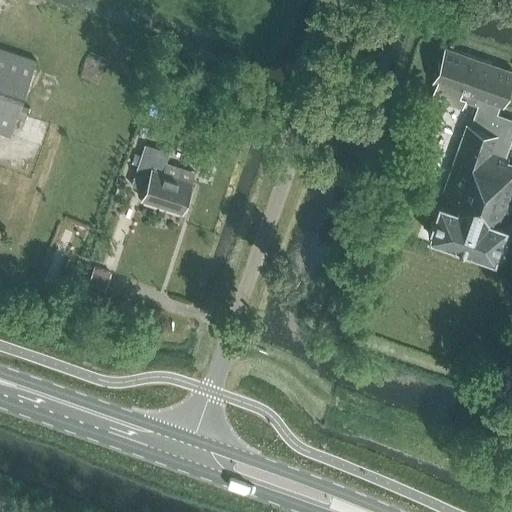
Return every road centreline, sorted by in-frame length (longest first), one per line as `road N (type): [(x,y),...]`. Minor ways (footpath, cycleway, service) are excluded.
road 1 (primary): [(192,451),(0,387)]
road 2 (primary): [(359,511),(332,489),(230,454),(192,451)]
road 3 (primary): [(192,451),(217,475),(320,511)]
